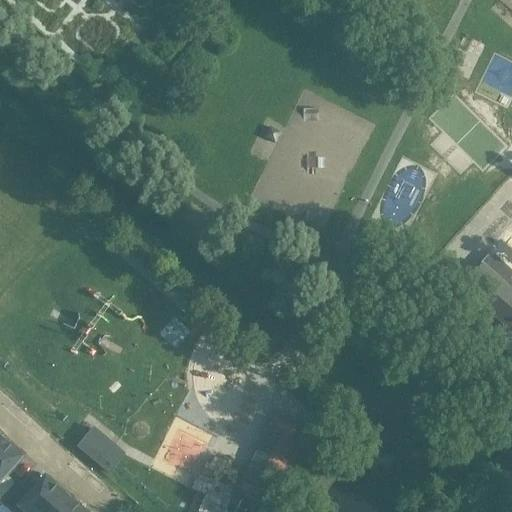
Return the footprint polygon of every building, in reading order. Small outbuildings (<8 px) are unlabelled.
[(511,276),(490,257),(485,263),(482,266),(460,290),(461,290),(507,332),(497,343),(511,355),(511,276)] [(233,505),(246,511),(276,511),(278,509),(279,510),(313,439),(274,419),(239,490),(240,491),(233,505)] [(22,458),(0,438),(0,505),(18,486),(6,476),(22,458)] [(120,458),(105,444),(96,454),(111,468),(120,458)] [(7,511),(54,511),(67,498),(45,478),(28,496),(18,486),(0,505),(7,511)] [(82,511),(67,498),(54,511),(82,511)]
